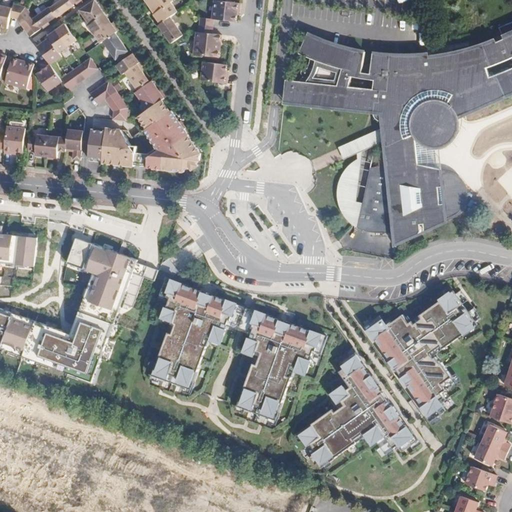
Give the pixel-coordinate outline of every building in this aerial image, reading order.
[(74,5),(73,4),(70,0),(61,0),(50,8),(56,16),(57,17),(74,5)] [(80,11),(90,25),(105,15),(95,0),(80,11)] [(173,0),(149,0),(147,2),(156,14),(171,3),(174,1),(173,0)] [(215,1),(214,19),(225,21),(226,21),(237,22),(238,13),(239,11),(240,11),(241,4),(215,1)] [(19,6),(12,3),(10,10),(8,16),(15,18),(19,6)] [(178,12),(171,3),(156,14),(155,15),(161,24),(171,17),(178,12)] [(8,16),(10,10),(0,6),(0,25),(4,27),(8,16)] [(15,18),(19,19),(31,36),(40,29),(40,28),(33,19),(26,8),(19,6),(15,18)] [(50,7),(33,19),(40,28),(56,16),(50,8),(50,7)] [(111,23),(105,15),(90,25),(89,26),(95,34),(111,23)] [(171,17),(161,24),(159,25),(172,44),(184,35),(171,17)] [(200,18),(199,32),(213,33),(214,19),(200,18)] [(494,39),(476,46),(451,52),(440,55),(428,56),(427,53),(412,54),(397,54),(397,56),(382,56),(372,54),(369,72),(361,71),(363,54),(337,47),(320,42),(305,36),(297,53),(308,58),(305,68),(308,71),(308,72),(307,74),(306,76),(303,77),(303,81),(284,79),(282,99),(372,108),(372,111),(372,114),(373,116),(375,119),(377,120),(381,121),(384,120),(386,125),(391,137),(393,141),(384,146),(380,148),(378,165),(369,166),(362,202),(357,226),(368,231),(393,232),(394,240),(410,233),(414,234),(418,232),(420,230),(420,227),(419,223),(423,223),(424,227),(445,218),(453,214),(455,213),(457,211),(458,210),(460,208),(461,207),(462,205),(463,203),(464,201),(465,199),(465,197),(465,195),(465,192),(465,190),(465,188),(464,186),(463,184),(462,182),(460,180),(459,178),(457,176),(455,175),(453,174),(450,172),(448,172),(445,171),(442,171),(436,171),(435,168),(418,163),(417,155),(424,144),(438,147),(448,142),(450,141),(452,138),(455,135),(456,131),(457,128),(455,128),(456,126),(458,126),(458,124),(457,121),(455,120),(455,118),(457,118),(457,116),(456,114),(460,113),(463,111),(464,113),(491,102),(511,92),(511,20),(511,21),(498,27),(502,38),(495,41),(494,39)] [(103,42),(115,33),(117,32),(111,23),(95,34),(101,43),(103,42)] [(66,24),(57,30),(69,46),(78,40),(66,24)] [(49,36),(50,38),(60,53),(69,46),(57,30),(49,36)] [(213,33),(199,32),(196,32),(194,54),(220,57),(220,49),(219,49),(219,45),(220,42),(221,42),(222,34),(213,33)] [(115,33),(103,42),(116,60),(118,59),(126,52),(128,51),(115,33)] [(38,47),(48,60),(51,65),(63,56),(60,53),(50,38),(38,47)] [(118,59),(121,63),(129,56),(126,52),(118,59)] [(129,56),(121,63),(117,65),(123,74),(125,73),(137,64),(139,63),(133,54),(129,56)] [(33,66),(26,63),(25,65),(20,63),(21,61),(12,58),(4,83),(25,90),(33,66)] [(90,59),(62,79),(63,81),(71,91),(99,71),(90,59)] [(49,91),(63,81),(62,79),(51,65),(48,60),(42,64),(45,69),(37,75),(49,91)] [(228,64),(202,61),(200,80),(224,82),(225,74),(225,71),(227,71),(228,64)] [(137,64),(125,73),(138,91),(150,83),(137,64)] [(150,83),(138,91),(136,93),(142,102),(159,90),(153,81),(150,83)] [(114,113),(113,118),(127,120),(127,118),(128,107),(110,82),(92,95),(101,107),(106,103),(114,113)] [(142,102),(148,109),(161,100),(165,98),(159,90),(142,102)] [(372,108),(282,99),(282,102),(372,111),(372,108)] [(183,170),(189,166),(195,163),(200,160),(200,153),(187,135),(188,134),(184,128),(185,127),(180,120),(179,121),(171,110),(170,111),(161,100),(148,109),(137,117),(145,127),(145,128),(145,129),(143,130),(152,141),(150,142),(151,144),(154,148),(152,150),(147,154),(137,153),(135,153),(126,140),(127,140),(126,138),(120,130),(104,128),(104,131),(104,133),(90,132),(90,137),(88,151),(88,156),(97,157),(97,159),(101,160),(101,163),(131,166),(132,165),(134,165),(136,165),(136,162),(138,162),(145,163),(145,166),(145,167),(144,167),(180,171),(183,170)] [(383,140),(384,146),(393,141),(391,137),(386,125),(384,120),(381,121),(382,127),(337,146),(340,152),(343,158),(356,153),(356,158),(351,162),(346,166),(343,170),(340,175),(338,180),(337,185),(336,189),(336,192),(336,196),(337,199),(337,201),(338,204),(338,206),(339,208),(340,210),(342,212),(343,214),(346,218),(349,221),(353,224),(357,226),(362,202),(355,200),(362,150),(383,140)] [(9,128),(8,137),(6,150),(6,153),(14,154),(15,152),(25,153),(27,130),(9,128)] [(41,157),(49,158),(51,132),(35,130),(33,150),(42,151),(41,157)] [(80,161),(81,151),(83,136),(83,133),(69,131),(69,133),(67,150),(75,151),(75,153),(74,160),(80,161)] [(67,150),(69,133),(51,132),(49,158),(56,159),(57,153),(66,154),(66,152),(67,150)] [(81,151),(88,151),(90,137),(83,136),(81,151)] [(438,155),(438,147),(424,144),(417,155),(418,163),(435,168),(439,168),(438,155)] [(4,226),(0,225),(0,349),(94,383),(137,260),(76,238),(67,264),(93,274),(71,336),(0,309),(0,266),(35,268),(38,238),(3,234),(4,226)] [(170,336),(155,378),(159,380),(169,383),(179,386),(178,387),(193,392),(208,349),(205,348),(208,337),(213,339),(212,342),(222,345),(227,333),(222,331),(224,326),(228,328),(230,322),(238,325),(243,309),(214,299),(213,301),(202,297),(203,295),(167,282),(162,298),(171,301),(164,320),(174,324),(173,327),(176,328),(173,337),(170,336)] [(380,320),(367,329),(435,424),(449,414),(443,407),(448,403),(444,397),(459,386),(444,366),(443,367),(438,361),(436,362),(433,357),(443,349),(446,352),(480,328),(478,325),(482,322),(476,312),(470,316),(464,308),(469,304),(462,295),(457,298),(455,296),(421,320),(422,322),(415,328),(413,324),(410,327),(404,318),(392,326),(390,323),(385,327),(380,320)] [(256,367),(241,409),(255,415),(255,414),(258,415),(265,417),(265,418),(279,423),(294,381),(291,380),(294,369),(299,370),(298,373),(308,376),(313,364),(308,362),(310,358),(314,359),(316,354),(324,356),(329,341),(294,328),(293,330),(281,326),(282,324),(254,314),(248,330),(256,332),(254,338),(258,339),(256,344),(252,342),(248,355),(258,358),(259,356),(263,358),(259,368),(256,367)] [(336,411),(302,437),(311,449),(312,449),(318,457),(317,457),(326,469),(361,444),(359,441),(366,436),(368,439),(371,437),(377,445),(380,443),(387,452),(400,442),(404,448),(418,438),(403,417),(401,419),(397,414),(398,413),(395,409),(397,408),(381,387),(380,388),(377,384),(375,385),(372,380),(374,379),(357,355),(343,365),(347,370),(342,374),(354,389),(350,392),(347,388),(336,397),(343,405),(345,403),(348,407),(339,414),(336,411)] [(511,399),(499,395),(491,418),(511,424),(511,399)] [(504,442),(505,439),(508,433),(492,425),(484,443),(508,453),(511,446),(506,444),(504,442)] [(505,461),(508,453),(484,443),(477,459),(493,466),(496,460),(497,457),(500,458),(505,461)] [(163,511),(168,500),(0,447),(0,494),(56,511),(163,511)] [(496,484),(498,476),(473,467),(467,485),(487,492),(489,485),(490,482),(496,484)] [(480,511),(478,511),(481,503),(463,497),(457,511),(480,511)]
